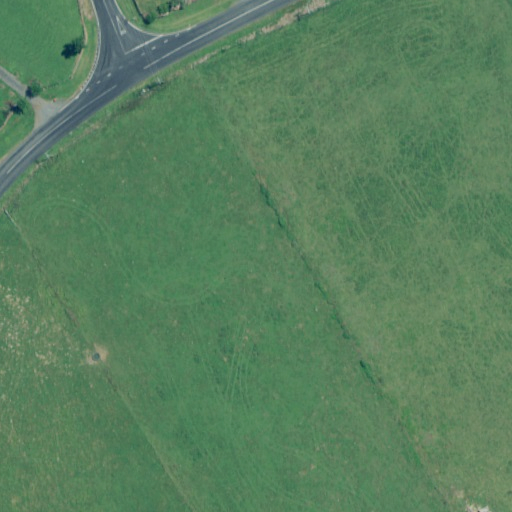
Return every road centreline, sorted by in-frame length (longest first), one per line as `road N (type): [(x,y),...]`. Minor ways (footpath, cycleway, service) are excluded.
road 1 (unclassified): [(0,183),(39,143),(134,74)]
road 2 (unclassified): [(134,74),(274,0)]
